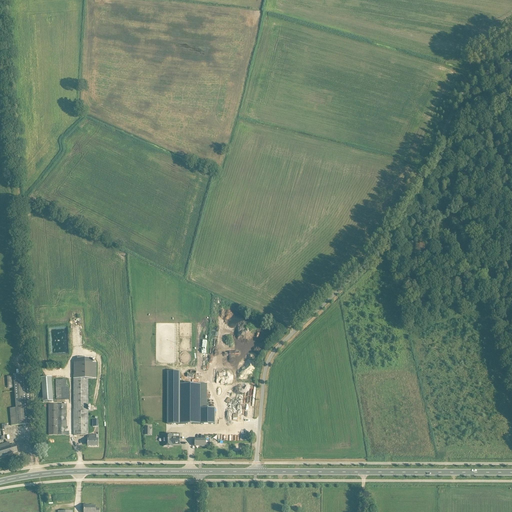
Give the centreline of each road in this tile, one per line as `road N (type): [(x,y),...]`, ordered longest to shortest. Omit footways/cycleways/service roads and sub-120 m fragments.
road 1 (unclassified): [(256,472),(270,359),(377,254),(439,156),(471,85),(511,55)]
road 2 (track): [(3,0),(39,474)]
road 3 (secondary): [(0,481),(78,471),(200,471)]
road 4 (secondary): [(368,471),(511,472)]
